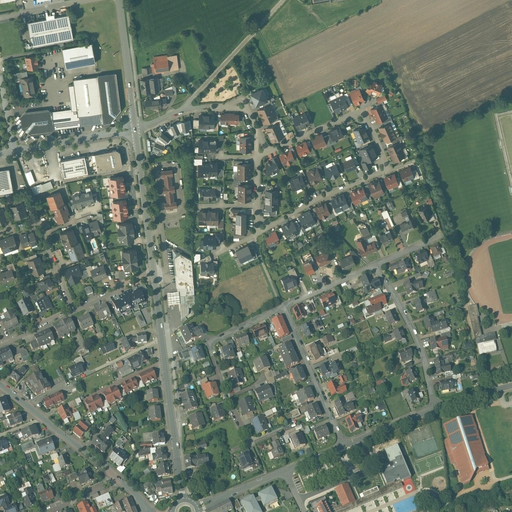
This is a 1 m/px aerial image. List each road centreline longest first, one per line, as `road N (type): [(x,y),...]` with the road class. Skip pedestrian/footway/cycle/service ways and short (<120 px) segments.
road 1 (tertiary): [(152,269),(182,499)]
road 2 (residential): [(377,172),(382,154),(362,109),(256,156)]
road 3 (residential): [(372,266),(424,355),(434,409)]
road 4 (unclassified): [(281,0),(175,109)]
road 5 (residential): [(343,445),(283,306)]
road 6 (tertiary): [(134,125),(152,269)]
road 7 (tertiary): [(6,388),(117,478)]
road 8 (tertiary): [(119,0),(134,125)]
road 9 (residential): [(175,109),(247,107),(256,156)]
road 10 (residential): [(15,151),(134,125)]
